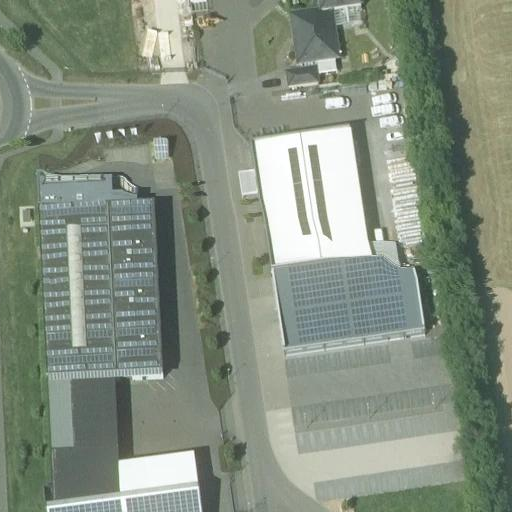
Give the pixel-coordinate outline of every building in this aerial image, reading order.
[(319,0),(322,15),(322,17),(330,16),(361,11),(359,0),(319,0)] [(322,15),(292,20),(299,66),(301,66),(335,61),(337,60),(330,16),(322,17),(322,15)] [(335,61),(301,66),(302,74),(316,72),(317,78),(337,74),(335,61)] [(302,74),(286,76),(288,90),(318,86),(317,78),(316,72),(302,74)] [(251,159),(275,320),(375,306),(351,144),(251,159)] [(159,250),(44,255),(52,425),(93,423),(167,419),(159,250)] [(426,378),(414,300),(375,306),(275,320),(287,398),(426,378)] [(97,511),(93,423),(52,425),(56,511),(97,511)]
